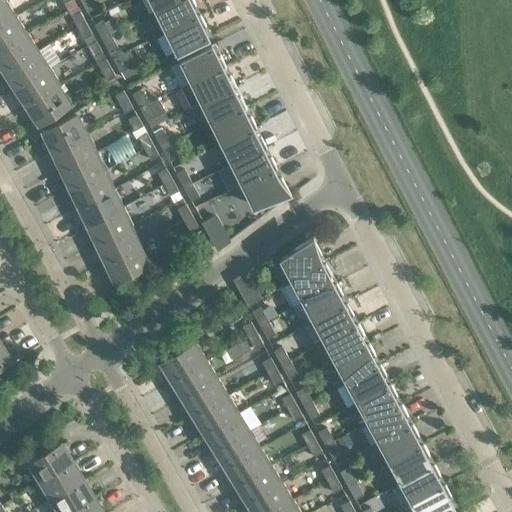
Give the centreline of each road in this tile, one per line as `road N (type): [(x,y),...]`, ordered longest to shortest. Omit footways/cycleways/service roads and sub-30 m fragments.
road 1 (residential): [(346,194),(511,508)]
road 2 (residential): [(102,355),(346,194)]
road 3 (residential): [(246,0),(346,194)]
road 4 (residential): [(102,355),(0,174)]
road 5 (residential): [(189,511),(102,355)]
road 6 (residential): [(73,375),(157,511)]
road 7 (residential): [(0,253),(73,375)]
